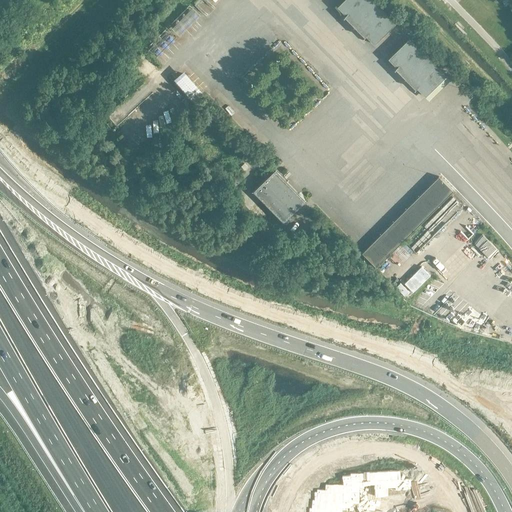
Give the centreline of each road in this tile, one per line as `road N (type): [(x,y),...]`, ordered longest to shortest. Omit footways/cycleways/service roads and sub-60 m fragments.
road 1 (motorway): [(370,370),(150,286),(87,249),(0,172)]
road 2 (motorway): [(165,511),(0,259)]
road 3 (unknown): [(195,52),(333,193),(356,189),(410,133)]
road 4 (motorway): [(358,424),(423,432),(451,446),(481,473),(505,511)]
road 5 (motorway): [(511,399),(370,370)]
road 6 (motorway): [(253,511),(294,448),(358,424)]
road 7 (motorway): [(0,345),(66,462)]
